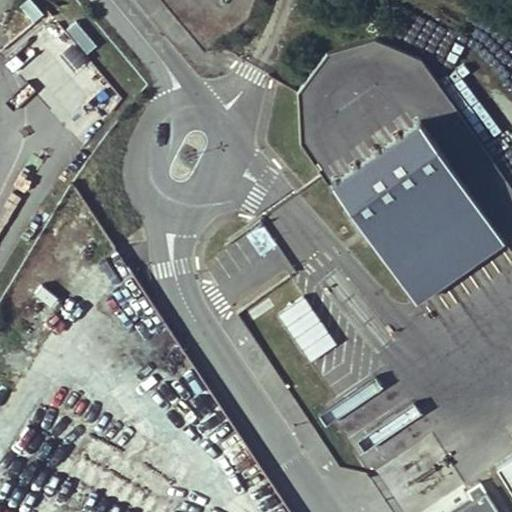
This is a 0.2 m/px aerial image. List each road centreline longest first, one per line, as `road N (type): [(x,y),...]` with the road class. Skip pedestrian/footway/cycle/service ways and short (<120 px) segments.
road 1 (unclassified): [(333,511),(194,309),(175,265),(172,212)]
road 2 (unclassified): [(172,212),(213,204),(235,156),(222,116),(187,107)]
road 3 (unclassified): [(187,107),(159,126),(143,166),(149,194),(172,212)]
road 4 (unclassified): [(187,107),(157,51),(115,0)]
